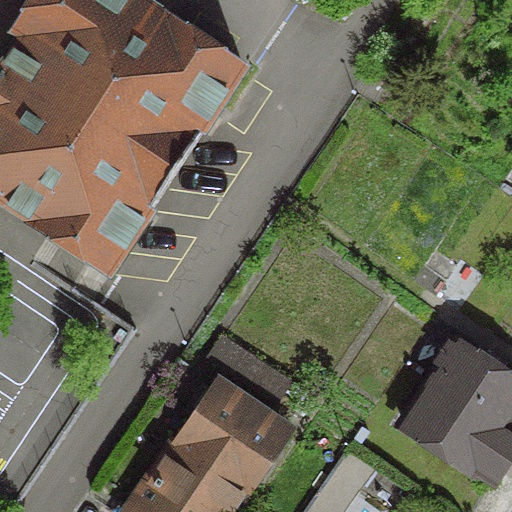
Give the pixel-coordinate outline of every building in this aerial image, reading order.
[(25,225),(103,276),(239,70),(160,18),(159,20),(129,0),(31,0),(9,34),(18,39),(0,66),(0,205),(26,223),(25,225)] [(455,261),(452,266),(429,251),(418,267),(441,282),(437,287),(458,302),(476,276),(455,261)] [(203,359),(247,389),(262,367),(217,338),(203,359)] [(468,473),(471,469),(488,482),(511,447),(511,439),(497,430),(511,407),(511,386),(452,346),(450,348),(447,346),(434,366),(437,368),(397,427),(468,473)] [(213,386),(128,510),(130,511),(224,511),(280,431),(213,386)]
